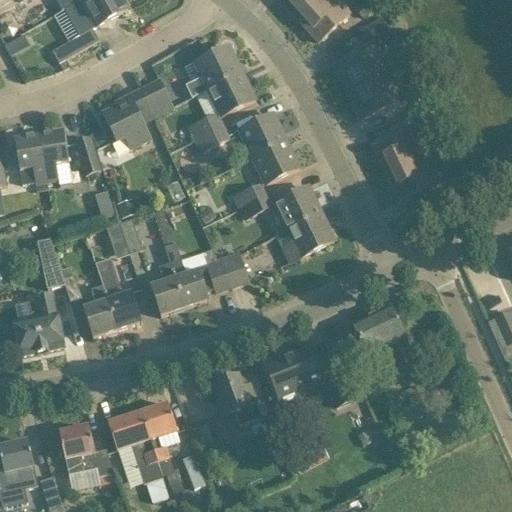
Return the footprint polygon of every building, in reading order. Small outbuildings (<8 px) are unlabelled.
[(121,0),(89,0),(82,4),(97,30),(129,12),(121,0)] [(299,23),(323,0),(278,0),(299,23)] [(350,17),(341,7),(347,2),(345,0),(323,0),(299,23),(319,45),(350,17)] [(374,13),(365,3),(355,12),(364,22),(374,13)] [(381,22),(360,34),(367,46),(388,34),(381,22)] [(93,32),(63,49),(70,61),(100,44),(93,32)] [(11,60),(30,49),(24,38),(5,49),(11,60)] [(186,88),(192,101),(209,93),(209,94),(242,77),(229,50),(196,66),(203,80),(186,88)] [(372,50),(352,60),(334,68),(348,96),(385,77),(372,50)] [(70,70),(66,63),(59,67),(63,74),(70,70)] [(255,104),(242,77),(209,94),(222,120),(255,104)] [(385,77),(348,96),(361,123),(399,105),(385,77)] [(160,84),(141,94),(154,121),(174,111),(160,84)] [(418,102),(422,100),(417,90),(407,95),(412,105),(418,102)] [(144,126),(154,121),(141,94),(116,106),(118,109),(104,117),(118,146),(125,142),(130,152),(151,142),(144,126)] [(218,117),(188,132),(195,146),(225,131),(218,117)] [(273,118),(255,127),(239,134),(253,162),(286,145),(273,118)] [(386,175),(431,154),(425,141),(418,144),(411,130),(373,148),(386,175)] [(225,131),(195,146),(201,158),(231,143),(225,131)] [(40,138),(48,187),(60,185),(60,188),(73,186),(64,134),(40,138)] [(443,145),(437,134),(427,139),(432,150),(443,145)] [(23,188),(36,186),(37,195),(49,193),(48,187),(40,138),(15,142),(23,188)] [(85,180),(102,175),(92,141),(75,147),(85,180)] [(286,145),(253,162),(266,189),(300,172),(286,145)] [(437,185),(432,174),(439,171),(431,154),(386,175),(400,203),(437,185)] [(239,214),(270,199),(264,187),(233,201),(239,214)] [(275,240),(275,241),(322,218),(308,190),(275,206),(288,234),(275,240)] [(110,204),(108,195),(96,199),(99,207),(110,204)] [(270,199),(239,214),(245,226),(275,211),(270,199)] [(117,207),(122,222),(139,217),(135,202),(117,207)] [(199,218),(206,227),(217,219),(210,210),(199,218)] [(172,238),(163,212),(153,216),(162,242),(172,238)] [(322,218),(275,241),(288,267),(302,261),(335,245),(322,218)] [(121,227),(131,259),(142,255),(132,224),(121,227)] [(117,263),(131,259),(121,227),(107,232),(117,263)] [(48,292),(65,289),(66,289),(63,281),(61,273),(51,243),(37,245),(48,292)] [(183,263),(182,263),(171,267),(187,312),(205,306),(210,304),(207,296),(215,293),(216,296),(232,291),(223,264),(219,265),(213,252),(203,256),(203,257),(207,269),(199,271),(200,274),(188,278),(183,264),(183,263)] [(240,258),(223,264),(232,291),(248,285),(240,258)] [(132,296),(123,299),(111,263),(96,267),(119,334),(142,326),(132,296)] [(119,334),(96,267),(95,268),(102,290),(93,293),(98,308),(84,312),(94,342),(119,334)] [(151,290),(155,301),(161,320),(187,312),(171,267),(159,271),(164,285),(151,290)] [(63,281),(73,278),(70,270),(61,273),(63,281)] [(73,278),(63,281),(66,289),(65,289),(70,305),(80,302),(82,301),(75,278),(73,278)] [(37,305),(36,306),(38,316),(32,317),(29,307),(16,310),(19,326),(15,327),(22,361),(65,352),(58,318),(57,318),(52,299),(36,302),(37,305)] [(392,384),(394,384),(408,377),(403,366),(416,360),(406,341),(400,328),(391,310),(352,329),(367,360),(378,355),(392,384)] [(292,355),(264,366),(279,403),(326,384),(312,351),(293,358),(292,355)] [(263,420),(257,406),(250,388),(242,390),(238,379),(217,387),(222,402),(217,404),(224,421),(236,415),(241,429),(263,420)] [(345,380),(327,388),(337,411),(354,404),(345,380)] [(429,418),(414,388),(385,402),(400,432),(429,418)] [(436,396),(441,408),(456,402),(451,390),(436,396)] [(168,407),(142,415),(159,465),(166,479),(167,478),(174,500),(186,496),(178,473),(174,474),(167,451),(181,446),(175,426),(168,407)] [(118,455),(132,450),(144,489),(147,488),(153,507),(169,501),(163,480),(166,479),(159,465),(142,415),(108,426),(118,455)] [(223,466),(208,427),(193,433),(208,472),(223,466)] [(64,456),(66,464),(70,480),(99,473),(101,481),(114,477),(112,472),(106,453),(95,456),(89,430),(60,437),(64,456)] [(330,463),(317,437),(286,452),(299,478),(330,463)] [(4,511),(30,506),(25,489),(38,486),(34,470),(35,470),(33,464),(29,444),(0,450),(0,454),(3,470),(0,471),(0,498),(4,511)] [(205,489),(194,459),(183,463),(195,493),(205,489)] [(40,486),(48,511),(55,511),(62,510),(53,482),(40,486)]
